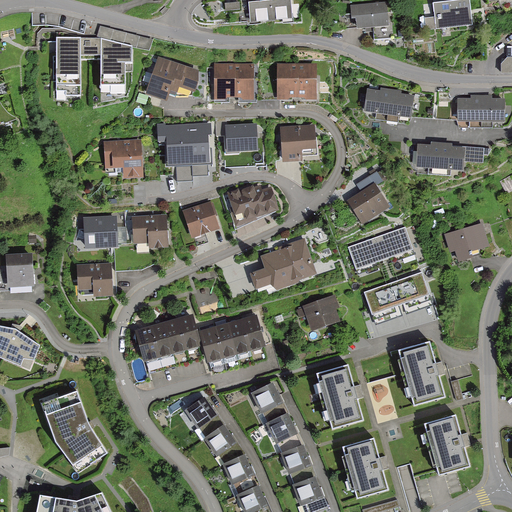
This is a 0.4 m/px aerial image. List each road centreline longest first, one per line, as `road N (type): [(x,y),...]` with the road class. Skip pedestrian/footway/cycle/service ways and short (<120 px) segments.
road 1 (residential): [(117,348),(136,298),(281,228),(322,196),(341,160),(337,134),(315,115),(168,114)]
road 2 (residential): [(511,79),(436,76),(314,40),(172,32)]
road 3 (residential): [(502,486),(490,438),(487,335),(488,315),(511,270)]
road 4 (residential): [(215,511),(206,490),(138,414),(117,348)]
road 5 (residential): [(117,348),(68,347),(30,306),(0,305)]
road 6 (residential): [(172,32),(48,0)]
